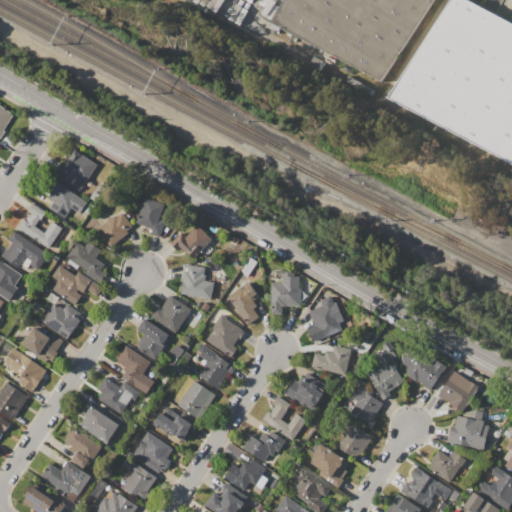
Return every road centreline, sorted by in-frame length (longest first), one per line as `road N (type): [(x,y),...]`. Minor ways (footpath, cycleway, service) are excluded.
road 1 (tertiary): [(511,370),(221,208)]
road 2 (residential): [(0,485),(143,272)]
road 3 (residential): [(167,511),(277,350)]
